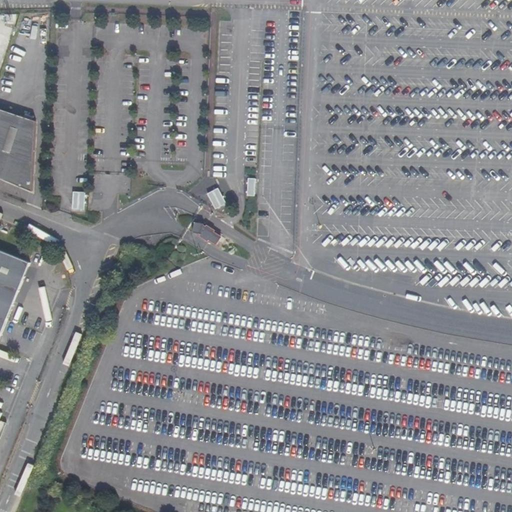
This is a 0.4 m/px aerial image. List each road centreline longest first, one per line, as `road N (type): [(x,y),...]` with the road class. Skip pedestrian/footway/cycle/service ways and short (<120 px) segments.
road 1 (unclassified): [(0,209),(80,241),(94,260),(3,511)]
road 2 (unknown): [(243,0),(235,236)]
road 3 (unknown): [(306,216),(511,217)]
road 4 (unknown): [(307,159),(511,165)]
road 5 (unknown): [(307,187),(511,191)]
road 6 (unknown): [(308,124),(511,132)]
road 7 (unknown): [(312,66),(511,73)]
road 8 (unknown): [(313,3),(511,12)]
